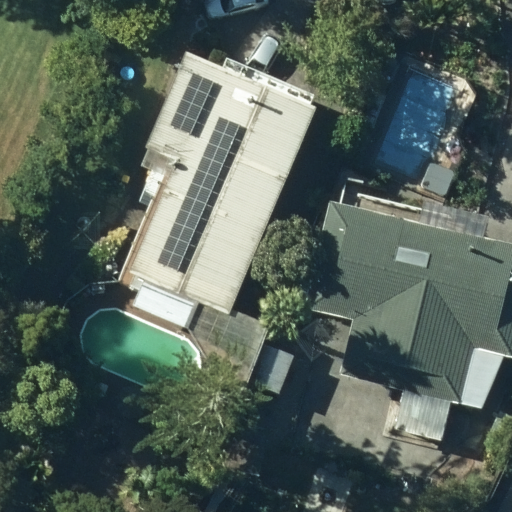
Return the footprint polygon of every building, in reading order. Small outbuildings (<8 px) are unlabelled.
[(363,0),(363,7),(409,9),(409,0),(363,0)] [(189,151),(138,262),(242,305),(331,91),(201,37),(159,138),(189,151)] [(482,93),(400,66),(365,174),(446,201),(482,93)] [(348,368),(472,395),(486,338),(511,344),(511,227),(339,190),(313,302),(361,312),(348,368)] [(302,348),(274,338),(261,380),(288,389),(302,348)]
